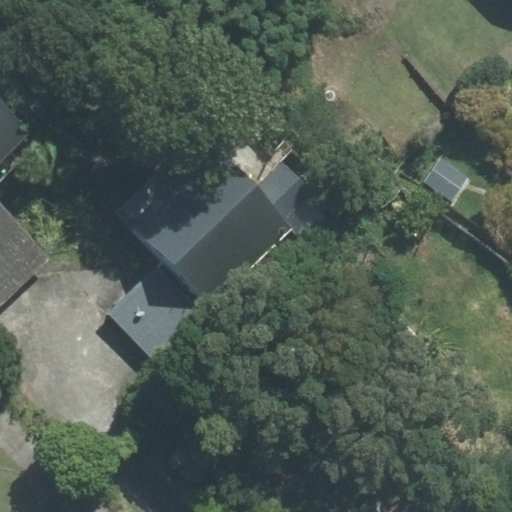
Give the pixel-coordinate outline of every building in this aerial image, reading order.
[(0,166),(40,129),(0,87),(0,166)] [(107,309),(155,360),(208,309),(196,296),(281,215),(303,238),(338,205),(316,182),(232,94),(112,210),(159,259),(107,309)] [(476,177),(436,143),(413,169),(453,203),(476,177)] [(0,304),(57,251),(2,193),(0,195),(0,304)] [(393,511),(374,492),(354,511),(393,511)]
